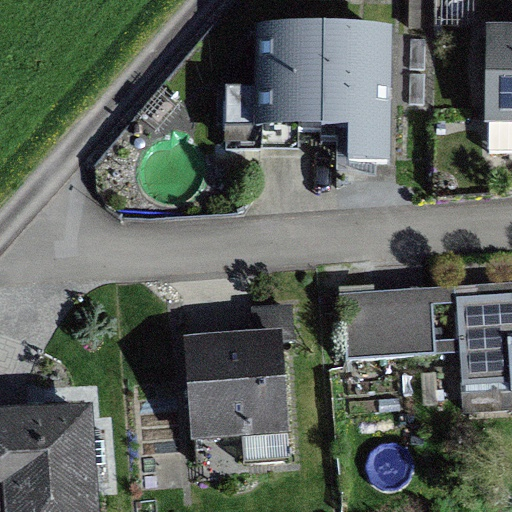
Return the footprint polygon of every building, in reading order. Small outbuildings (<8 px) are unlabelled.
[(391,151),(390,43),(257,43),(257,149),(344,149),(344,183),(386,183),(386,151),(391,151)] [(511,43),(493,43),(492,139),(511,138),(511,43)] [(511,302),(343,315),(348,387),(464,379),(467,431),(511,427),(511,302)] [(294,355),(292,319),(253,321),(255,351),(185,355),(191,452),(286,446),(281,356),(294,355)] [(94,511),(89,419),(0,425),(0,511),(94,511)]
